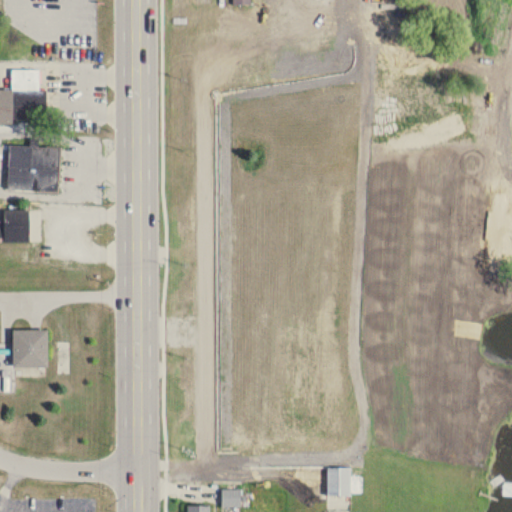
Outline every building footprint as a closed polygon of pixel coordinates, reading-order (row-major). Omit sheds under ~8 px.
[(0,90),(0,122),(46,123),(46,91),(40,91),(40,70),(13,70),(13,91),(0,90)] [(62,148),(9,146),(8,191),(60,193),(62,148)] [(29,222),(0,222),(0,241),(29,241),(29,222)] [(228,317),(253,317),(253,283),(228,283),(228,317)] [(13,369),(48,369),(48,331),(13,331),(13,369)] [(328,467),(328,496),(351,496),(351,467),(328,467)] [(241,490),(222,490),(222,508),(241,508),(241,490)]
